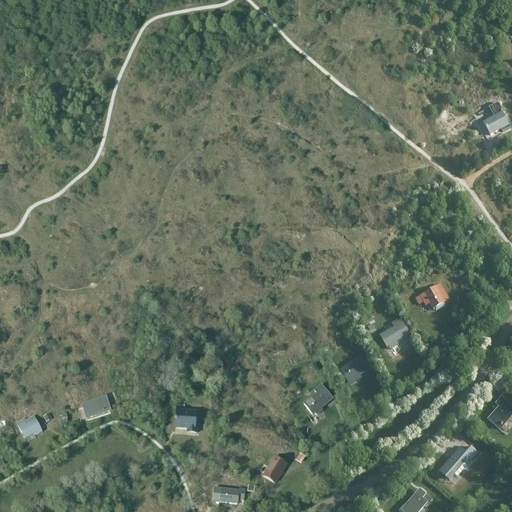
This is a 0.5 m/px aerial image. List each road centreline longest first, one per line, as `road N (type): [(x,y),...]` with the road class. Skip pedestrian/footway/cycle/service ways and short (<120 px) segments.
road 1 (residential): [(329,505),(401,461),(438,427),(511,325)]
road 2 (track): [(0,484),(123,424),(174,464),(193,511)]
